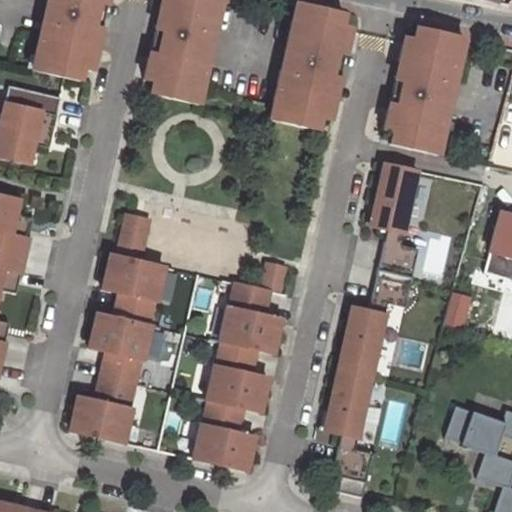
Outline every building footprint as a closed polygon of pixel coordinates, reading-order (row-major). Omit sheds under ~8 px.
[(47,0),(35,53),(46,55),(42,71),(80,80),(82,68),(92,70),(107,0),(47,0)] [(153,81),(151,92),(188,101),(191,85),(202,87),(221,3),(211,0),(210,0),(161,0),(144,79),(153,81)] [(306,4),(295,1),(291,17),(302,19),(306,4)] [(317,128),(320,116),(329,118),(349,30),(350,26),(339,24),(342,12),(306,4),(302,19),(291,17),(273,102),(283,104),(280,120),(317,128)] [(448,54),(452,38),(414,30),(412,42),(403,39),(402,42),(382,132),(391,134),(388,146),(426,154),(429,138),(440,141),(459,57),(448,54)] [(448,54),(459,57),(463,41),(452,38),(448,54)] [(35,53),(32,69),(42,71),(46,55),(35,53)] [(191,85),(188,101),(199,103),(202,87),(191,85)] [(60,99),(9,87),(0,124),(0,158),(29,165),(33,145),(36,132),(52,136),(60,99)] [(273,102),(269,117),(280,120),(283,104),(273,102)] [(36,132),(33,145),(49,148),(52,136),(36,132)] [(426,154),(437,157),(440,141),(429,138),(426,154)] [(416,172),(382,165),(368,227),(385,231),(377,271),(410,279),(417,251),(399,246),(416,172)] [(18,201),(0,197),(0,251),(24,257),(30,230),(13,227),(15,216),(18,201)] [(511,280),(511,216),(499,213),(483,273),(511,280)] [(13,227),(30,230),(32,220),(15,216),(13,227)] [(148,221),(126,216),(116,257),(139,262),(148,221)] [(0,251),(0,283),(1,280),(18,284),(24,257),(0,251)] [(118,294),(113,318),(147,326),(153,301),(155,302),(163,268),(139,262),(116,257),(109,255),(104,277),(112,279),(109,292),(118,294)] [(268,291),(278,293),(284,268),(266,264),(260,289),(268,291)] [(410,279),(377,271),(368,311),(350,307),(336,369),(370,376),(387,303),(404,307),(410,279)] [(1,280),(0,283),(0,291),(15,294),(18,284),(1,280)] [(263,315),(268,291),(260,289),(234,284),(228,308),(226,307),(218,342),(221,342),(255,350),(272,354),(277,332),(269,330),(272,317),(263,315)] [(471,296),(453,292),(445,323),(463,328),(471,296)] [(113,318),(96,314),(91,336),(99,338),(96,350),(105,352),(99,377),(134,384),(140,360),(142,361),(150,326),(147,326),(113,318)] [(0,333),(6,335),(9,324),(0,321),(0,333)] [(255,350),(221,342),(215,367),(213,366),(205,400),(208,401),(242,409),(259,413),(264,391),(256,389),(259,376),(250,374),(255,350)] [(370,376),(336,369),(323,431),(340,435),(331,475),(365,483),(371,453),(354,449),(370,376)] [(129,409),(134,384),(99,377),(94,401),(85,399),(82,411),(74,410),(69,431),(123,444),(131,409),(129,409)] [(242,409),(208,401),(202,425),(200,425),(192,459),(246,471),(251,449),(242,447),(245,435),(237,433),(242,409)] [(443,440),(463,447),(474,415),(454,408),(443,440)] [(511,414),(507,413),(502,425),(507,427),(503,438),(511,441),(511,414)] [(474,415),(463,447),(486,455),(496,458),(503,438),(507,427),(502,425),(474,415)] [(511,483),(511,464),(496,458),(486,455),(477,479),(503,489),(510,491),(511,483)] [(511,511),(511,491),(510,491),(503,489),(495,511),(511,511)] [(39,511),(0,503),(0,511),(39,511)]
